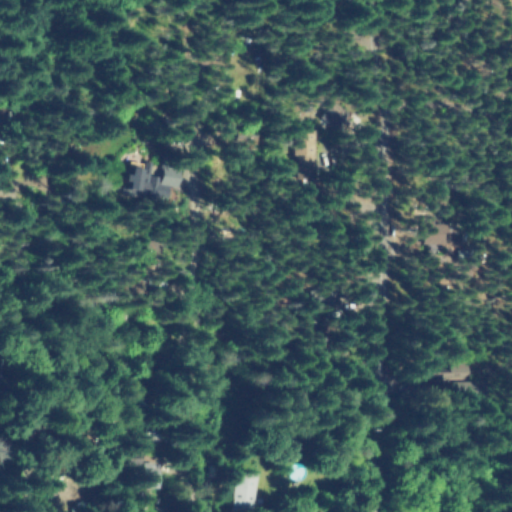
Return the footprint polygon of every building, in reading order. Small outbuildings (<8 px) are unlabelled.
[(347,111),(329,101),(319,119),(337,129),(347,111)] [(254,127),(253,140),(229,137),(230,125),(254,127)] [(315,130),(294,129),(293,171),(313,172),(315,130)] [(144,158),(141,188),(119,186),(122,155),(144,158)] [(445,244),(446,223),(420,222),(420,243),(445,244)] [(142,299),(117,300),(117,277),(142,276),(142,299)] [(157,399),(141,414),(127,398),(143,384),(157,399)] [(158,487),(127,488),(127,465),(158,465),(158,487)] [(252,470),(250,511),(230,509),(233,469),(252,470)]
